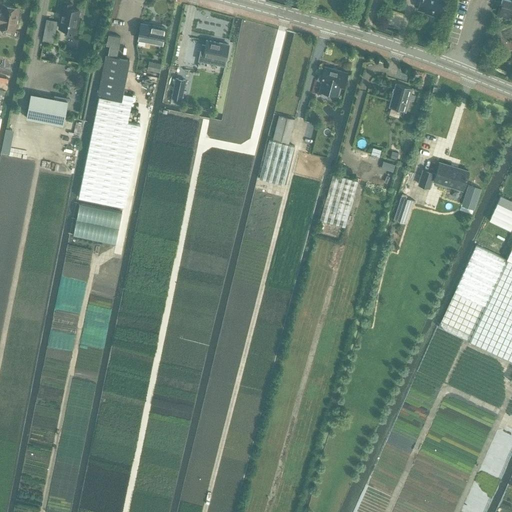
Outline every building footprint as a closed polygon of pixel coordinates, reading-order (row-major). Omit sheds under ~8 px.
[(419,0),(417,8),(430,12),(430,13),(438,15),(442,0),(419,0)] [(511,0),(501,0),(497,16),(508,19),(510,11),(511,11),(511,0)] [(71,8),(72,4),(62,2),(60,15),(62,15),(59,28),(67,30),(66,32),(76,34),(79,18),(77,17),(79,10),(71,8)] [(19,7),(3,3),(1,10),(0,9),(0,27),(14,30),(19,7)] [(165,27),(140,22),(137,38),(162,43),(165,27)] [(44,32),(42,41),(53,43),(54,34),(44,32)] [(120,36),(112,34),(108,33),(106,44),(110,45),(108,55),(105,54),(98,93),(121,98),(129,59),(116,57),(120,36)] [(202,44),(199,60),(224,65),(229,45),(206,40),(205,45),(202,44)] [(162,63),(149,61),(147,69),(160,72),(162,63)] [(347,72),(324,66),(322,74),(321,74),(317,80),(322,81),(319,91),(337,95),(339,88),(338,87),(338,86),(343,87),(347,72)] [(171,98),(170,102),(178,104),(179,99),(181,100),(185,80),(176,78),(171,98)] [(390,106),(405,110),(412,87),(396,83),(390,106)] [(31,93),(26,117),(62,124),(65,109),(67,110),(70,98),(58,96),(58,98),(31,93)] [(99,97),(78,197),(103,202),(108,204),(123,207),(140,124),(127,122),(131,102),(133,95),(123,93),(121,99),(121,101),(99,97)] [(269,139),(258,177),(283,184),(294,146),(288,144),(295,118),(279,114),(273,138),(283,140),(283,142),(269,139)] [(399,153),(392,151),(390,157),(397,159),(399,153)] [(395,164),(383,160),(381,167),(392,171),(395,164)] [(429,187),(429,186),(434,188),(436,180),(462,188),(468,170),(439,161),(435,173),(422,169),(418,184),(429,187)] [(386,170),(381,190),(386,191),(392,172),(386,170)] [(320,219),(345,226),(358,181),(333,174),(320,219)] [(468,184),(461,205),(474,209),(481,188),(468,184)] [(393,219),(406,223),(413,200),(401,196),(393,219)] [(511,209),(497,203),(489,220),(510,230),(511,226),(511,209)] [(476,245),(439,327),(471,342),(511,360),(511,378),(511,380),(511,260),(507,258),(506,259),(476,245)] [(462,338),(450,333),(448,338),(459,343),(462,338)]
